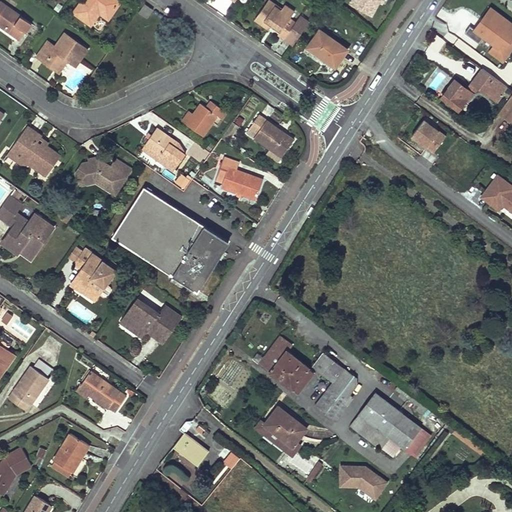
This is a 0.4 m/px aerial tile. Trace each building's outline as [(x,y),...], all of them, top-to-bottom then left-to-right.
[(90,24),(91,25),(99,13),(101,11),(110,17),(120,2),(116,0),(83,0),(75,13),(90,24)] [(353,0),(351,5),(371,16),(378,2),(379,0),(353,0)] [(289,42),(294,45),(310,23),(301,16),(296,23),(290,18),(295,12),(285,5),(282,9),(269,1),(256,19),(269,29),(272,25),(281,31),(278,34),(289,42)] [(31,24),(2,4),(0,6),(0,25),(20,40),(31,24)] [(139,13),(147,19),(153,11),(145,5),(139,13)] [(110,17),(101,11),(99,13),(108,19),(110,17)] [(482,22),(475,31),(503,52),(508,46),(502,42),(511,28),(511,25),(495,13),(486,25),(482,22)] [(320,31),(308,47),(310,49),(335,66),(347,49),(320,31)] [(53,69),(56,71),(64,58),(68,60),(76,66),(78,62),(87,49),(65,34),(55,47),(48,42),(37,57),(53,69)] [(64,58),(56,71),(59,73),(68,60),(64,58)] [(472,83),(476,86),(497,102),(502,95),(501,94),(506,87),(482,69),(472,83)] [(467,89),(455,80),(442,98),(458,111),(471,93),(467,89)] [(476,86),(472,83),(467,89),(471,93),(476,86)] [(511,94),(497,114),(511,123),(511,121),(511,94)] [(189,111),(182,121),(203,136),(217,116),(222,119),(227,112),(211,101),(207,108),(201,104),(194,114),(189,111)] [(279,130),(259,115),(250,128),(247,133),(282,157),(294,140),(285,134),(284,135),(278,132),(279,130)] [(435,153),(447,134),(423,119),(411,138),(435,153)] [(232,123),(221,138),(228,143),(238,128),(232,123)] [(30,128),(28,126),(7,155),(15,160),(18,156),(21,158),(23,164),(30,164),(31,164),(40,171),(46,176),(60,156),(45,145),(44,147),(37,142),(41,136),(30,128)] [(149,139),(142,149),(144,151),(173,171),(185,155),(177,149),(180,145),(157,128),(152,134),(149,139)] [(48,141),(41,136),(37,142),(44,147),(45,145),(48,141)] [(188,151),(180,145),(177,149),(185,155),(188,151)] [(18,156),(15,160),(21,164),(23,164),(21,158),(18,156)] [(125,176),(130,168),(113,157),(108,165),(106,164),(102,165),(98,162),(100,159),(98,158),(95,159),(94,157),(88,159),(89,161),(84,164),(75,174),(78,186),(92,183),(95,182),(100,181),(101,180),(118,191),(127,177),(125,176)] [(248,196),(256,199),(257,197),(263,180),(237,170),(239,163),(224,158),(216,181),(223,183),(222,187),(223,187),(248,196)] [(479,196),(498,212),(502,208),(511,216),(511,186),(497,174),(479,196)] [(182,186),(186,189),(190,182),(186,179),(182,186)] [(118,191),(101,180),(100,181),(95,182),(115,195),(118,191)] [(205,190),(192,182),(186,191),(198,200),(205,190)] [(228,242),(144,188),(113,236),(198,290),(228,242)] [(22,204),(11,196),(0,211),(0,217),(9,223),(22,204)] [(17,223),(2,243),(18,254),(23,247),(34,255),(40,247),(43,250),(45,246),(42,244),(50,233),(39,225),(43,219),(35,213),(25,228),(17,223)] [(54,227),(43,219),(39,225),(50,233),(54,227)] [(117,271),(87,250),(77,263),(84,268),(76,279),(87,286),(84,292),(96,300),(100,294),(104,297),(107,297),(111,291),(111,288),(106,285),(117,271)] [(87,286),(76,279),(73,284),(84,292),(87,286)] [(148,331),(164,343),(182,317),(166,305),(160,313),(138,298),(124,318),(142,331),(145,326),(149,329),(148,331)] [(13,316),(8,313),(2,321),(7,325),(13,316)] [(142,331),(124,318),(121,323),(143,338),(148,331),(149,329),(145,326),(142,331)] [(0,344),(7,349),(12,342),(1,335),(0,336),(0,344)] [(280,337),(260,364),(292,388),(302,375),(305,378),(312,369),(287,351),(291,345),(280,337)] [(0,344),(0,375),(15,354),(7,349),(0,344)] [(324,354),(314,367),(334,383),(316,406),(337,421),(347,407),(344,405),(348,399),(356,388),(356,378),(324,354)] [(33,367),(46,377),(52,369),(39,359),(33,367)] [(33,367),(31,366),(9,398),(26,411),(49,379),(46,377),(33,367)] [(91,371),(82,384),(83,385),(95,394),(93,397),(108,408),(109,406),(116,411),(127,396),(92,371),(91,371)] [(389,376),(383,384),(422,415),(429,406),(389,376)] [(83,385),(82,384),(81,384),(77,389),(87,396),(89,394),(93,397),(95,394),(83,385)] [(376,393),(351,426),(381,449),(391,437),(405,448),(421,427),(376,393)] [(278,406),(265,424),(292,446),(307,428),(278,406)] [(196,416),(190,425),(206,438),(213,429),(196,416)] [(450,423),(446,429),(452,433),(456,427),(450,423)] [(292,446),(265,424),(259,432),(287,453),(292,446)] [(421,427),(405,448),(412,453),(428,432),(421,427)] [(68,469),(73,472),(81,457),(89,444),(70,433),(53,460),(55,461),(52,465),(65,473),(68,469)] [(185,433),(176,445),(190,456),(189,459),(198,466),(209,451),(185,433)] [(416,458),(421,461),(440,437),(435,433),(416,458)] [(0,463),(0,492),(3,495),(16,474),(31,466),(22,447),(4,457),(0,463)] [(490,453),(487,458),(499,468),(503,462),(490,453)] [(358,490),(379,497),(385,478),(363,471),(344,465),(338,484),(358,490)] [(36,496),(25,511),(47,511),(52,505),(36,496)]
